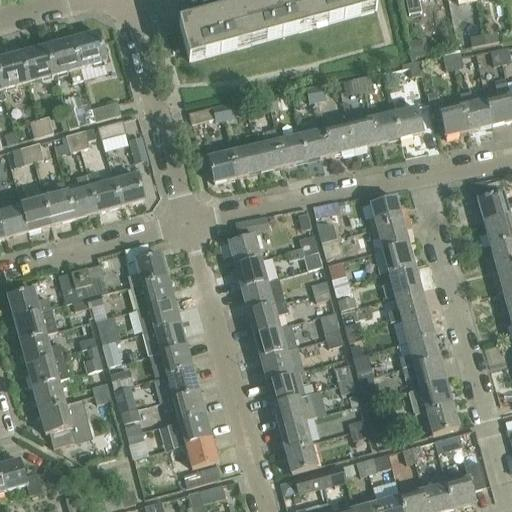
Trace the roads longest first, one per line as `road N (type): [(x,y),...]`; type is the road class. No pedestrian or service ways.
road 1 (residential): [(511,511),(419,169)]
road 2 (residential): [(265,511),(186,225)]
road 3 (residential): [(186,225),(419,169)]
road 4 (residential): [(186,225),(126,0)]
road 5 (residential): [(0,274),(186,225)]
